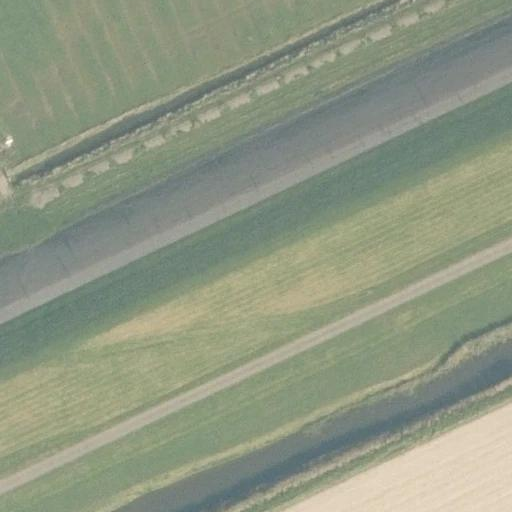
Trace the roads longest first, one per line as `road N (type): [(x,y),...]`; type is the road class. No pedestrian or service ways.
road 1 (track): [(0,317),(511,75)]
road 2 (track): [(370,312),(64,354)]
